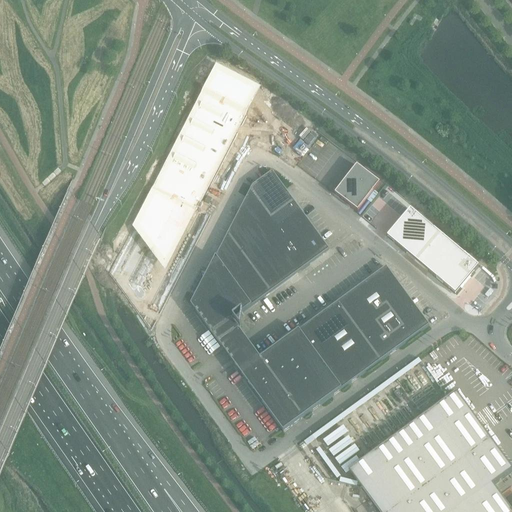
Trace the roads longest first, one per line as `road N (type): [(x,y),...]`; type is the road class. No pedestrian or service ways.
road 1 (unclassified): [(459,316),(276,161),(248,164),(165,329),(173,355),(255,464)]
road 2 (secondary): [(197,19),(511,265)]
road 3 (secondary): [(511,242),(201,0)]
road 4 (tertiary): [(0,450),(118,178)]
road 5 (motorway): [(155,493),(0,270)]
road 6 (unclassified): [(255,464),(459,316)]
road 7 (motorway): [(0,327),(127,511)]
road 8 (tertiary): [(186,8),(118,178)]
road 9 (tertiary): [(118,178),(135,160),(197,19)]
